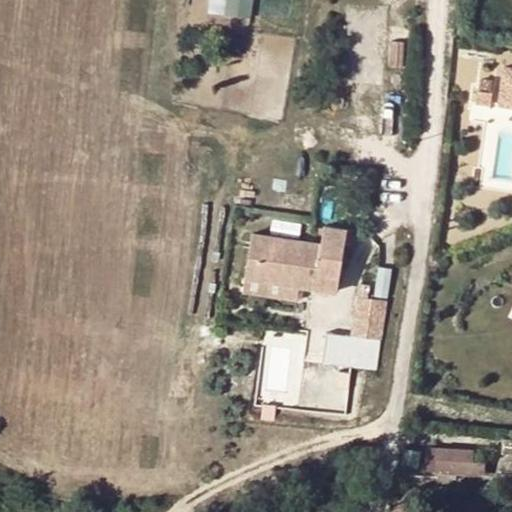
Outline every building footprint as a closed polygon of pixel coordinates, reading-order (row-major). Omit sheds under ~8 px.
[(210,0),(209,6),(251,14),(253,0),(210,0)] [(511,66),(505,66),(499,103),(511,105),(511,66)] [(476,86),(474,100),(492,102),(495,77),(482,75),(480,87),(476,86)] [(320,247),(250,236),(243,280),(298,288),(336,294),(346,232),(323,229),(320,247)] [(298,288),(243,280),(241,293),(296,301),(298,288)] [(350,338),(325,334),(321,359),(376,367),(386,302),(356,297),(350,338)] [(448,471),(449,447),(441,446),(440,471),(448,471)] [(476,450),(449,447),(448,471),(475,473),(476,450)]
